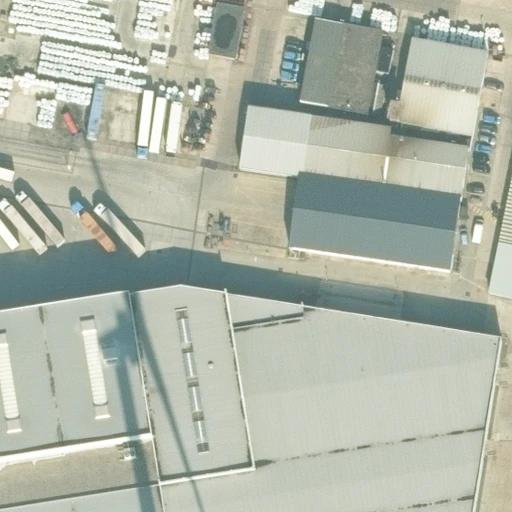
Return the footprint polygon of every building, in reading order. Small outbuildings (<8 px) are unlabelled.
[(218,6),(208,57),(235,63),(244,12),(218,6)] [(315,23),(300,105),(328,110),(327,111),(367,118),(383,34),(344,27),(344,28),(315,23)] [(401,127),(399,141),(390,140),(391,131),(249,110),(239,173),(299,182),(288,252),(306,255),(304,265),(323,268),(324,258),(450,276),(458,221),(467,222),(468,210),(460,209),(461,201),(461,202),(469,152),(470,152),(489,55),(414,41),(402,94),(397,93),(395,108),(391,108),(388,126),(400,128),(400,127),(401,127)] [(511,179),(488,296),(511,301),(511,179)] [(182,292),(0,321),(0,511),(475,511),(500,341),(182,292)]
